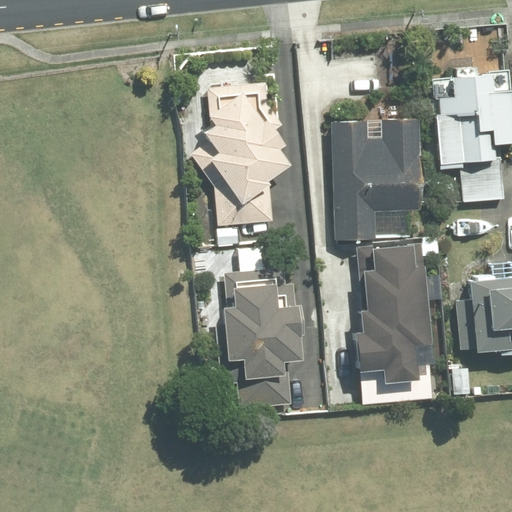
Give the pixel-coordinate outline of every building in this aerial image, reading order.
[(431,112),(425,113),(430,166),(453,164),(456,200),(497,197),(493,156),(485,157),(483,141),(506,139),(501,86),(482,88),(480,72),(439,76),(441,95),(430,96),(431,112)] [(185,152),(207,181),(210,222),(266,218),(262,171),(276,161),(266,147),(272,142),(263,130),(275,122),(260,101),(258,81),(199,86),(201,111),(196,114),(201,122),(186,133),(195,145),(185,152)] [(411,116),(322,119),(327,239),(368,237),(367,209),(415,207),(411,116)] [(276,265),(217,271),(220,301),(209,302),(210,309),(199,310),(201,325),(212,324),(218,383),(230,382),(232,408),(285,402),(281,359),(290,358),(288,334),(295,334),(292,303),(287,303),(285,281),(278,282),(276,265)] [(511,272),(457,278),(459,298),(449,299),(454,349),(511,343),(511,272)] [(422,289),(364,292),(367,339),(424,336),(422,289)] [(463,365),(441,367),(443,396),(465,394),(463,365)]
